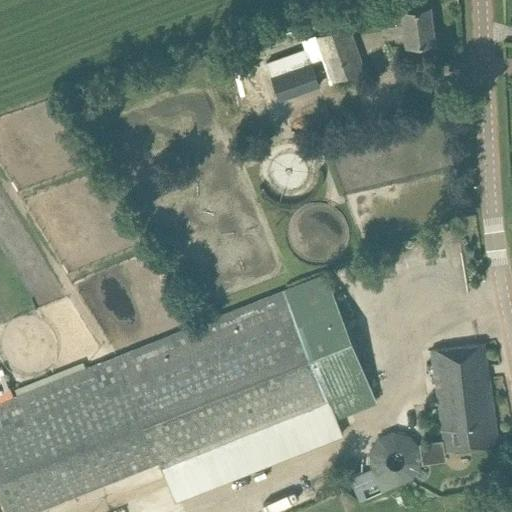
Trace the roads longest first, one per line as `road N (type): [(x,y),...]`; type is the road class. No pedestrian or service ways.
road 1 (unclassified): [(511,337),(491,218),(482,0)]
road 2 (unknown): [(498,269),(413,305),(401,338)]
